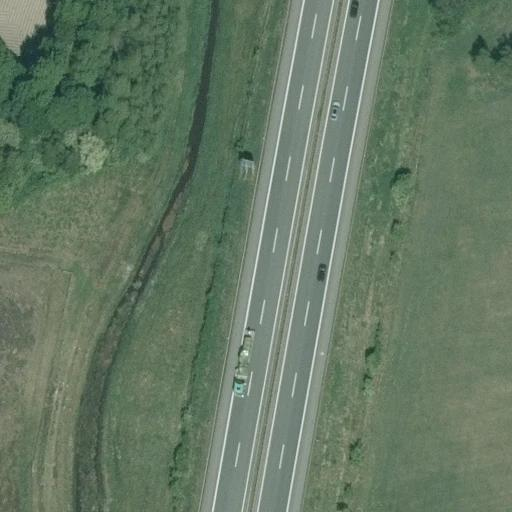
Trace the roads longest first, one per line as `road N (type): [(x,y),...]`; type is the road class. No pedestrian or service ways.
road 1 (track): [(191,0),(146,185),(96,271),(47,447),(50,511)]
road 2 (motorway): [(272,511),(365,0)]
road 3 (motorway): [(320,0),(229,511)]
